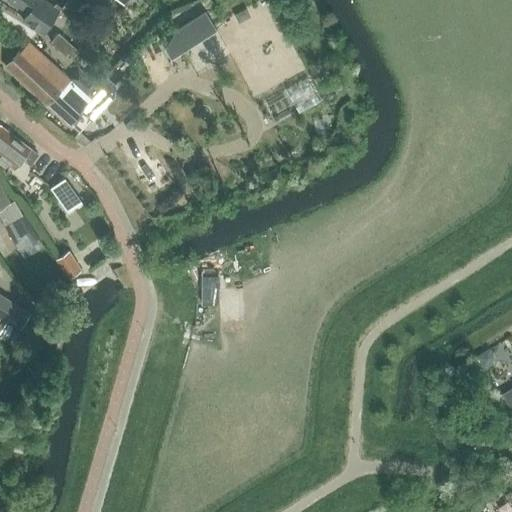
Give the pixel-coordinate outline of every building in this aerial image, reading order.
[(6,0),(28,14),(24,21),(42,33),(47,25),(58,9),(48,3),(43,0),(6,0)] [(73,0),(67,0),(61,9),(69,15),(78,3),(73,0)] [(172,41),(167,51),(171,58),(216,29),(205,12),(176,30),(172,41)] [(29,42),(7,66),(48,105),(48,104),(70,124),(71,123),(71,122),(80,112),(81,113),(81,112),(83,111),(81,109),(91,99),(88,96),(29,42)] [(78,69),(69,78),(88,96),(105,77),(96,68),(87,78),(78,69)] [(0,150),(17,164),(30,148),(0,124),(0,150)] [(82,202),(64,178),(50,188),(59,201),(61,200),(68,210),(71,208),(72,209),(82,202)] [(0,214),(5,225),(7,224),(27,259),(42,251),(14,200),(10,202),(0,183),(0,214)] [(33,315),(0,294),(0,315),(24,330),(33,315)] [(511,388),(502,395),(511,411),(511,388)]
